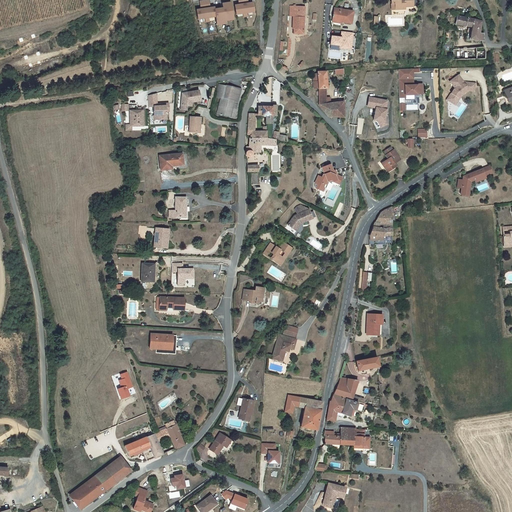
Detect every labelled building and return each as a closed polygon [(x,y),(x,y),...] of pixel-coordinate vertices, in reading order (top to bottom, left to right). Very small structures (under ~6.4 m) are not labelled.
[(237,14),(243,13),(243,16),(248,16),(247,13),(254,12),(253,2),(248,2),(247,0),(237,0),(238,3),(236,4),(237,14)] [(390,0),(391,4),(391,10),(395,10),(400,9),(400,7),(404,7),(405,7),(405,11),(413,10),(412,7),(412,0),(390,0)] [(216,17),(216,20),(217,25),(227,23),(226,21),(234,19),(231,1),(222,3),(223,7),(215,8),(215,7),(210,8),(209,1),(199,2),(201,9),(196,10),(197,20),(206,18),(206,21),(209,21),(209,18),(216,17)] [(305,7),(290,6),(290,16),(293,16),(292,29),(294,29),(293,34),(303,34),(305,7)] [(334,8),(332,19),(342,21),(341,22),(350,24),(352,11),(334,8)] [(457,16),(455,25),(472,28),(471,29),(470,34),(470,38),(469,38),(468,40),(470,40),(471,39),(482,41),(482,34),(478,34),(481,22),(477,21),(472,19),(457,16)] [(352,33),(342,31),(341,37),(331,36),(330,44),(340,46),(339,48),(350,50),(352,33)] [(452,60),(485,59),(484,50),(483,47),(453,50),(452,60)] [(411,69),(397,70),(398,98),(404,98),(404,95),(416,95),(416,97),(421,96),(421,84),(412,85),(411,69)] [(318,88),(318,105),(328,117),(343,117),(343,103),(343,102),(326,104),(326,88),(325,72),(317,72),(317,74),(313,74),(313,88),(318,88)] [(449,97),(456,101),(460,95),(468,89),(471,90),(474,87),(475,84),(465,82),(465,81),(462,81),(458,76),(450,81),(455,89),(454,89),(449,97)] [(240,90),(219,85),(216,97),(220,98),(237,102),(240,90)] [(449,97),(447,100),(455,105),(460,97),(469,91),(474,91),(474,87),(471,90),(468,89),(460,95),(456,101),(449,97)] [(506,98),(508,102),(511,100),(511,87),(503,91),(505,95),(503,96),(504,99),(506,98)] [(182,94),(181,106),(187,106),(188,105),(190,103),(191,103),(191,102),(200,101),(199,91),(187,93),(186,93),(182,94)] [(149,94),(149,106),(154,106),(154,119),(166,119),(166,111),(169,110),(169,103),(162,103),(162,105),(157,105),(157,103),(157,92),(149,94)] [(237,102),(220,98),(217,113),(230,117),(234,118),(235,111),(236,111),(237,106),(236,106),(237,102)] [(385,101),(371,99),(370,108),(374,109),(372,121),(376,121),(379,128),(386,125),(383,119),(384,110),(385,101)] [(258,107),(257,115),(257,116),(265,116),(265,123),(271,123),(276,123),(277,105),(272,105),(272,107),(258,107)] [(131,127),(143,126),(142,110),(141,110),(141,108),(138,108),(138,110),(130,110),(130,126),(130,127),(131,127)] [(249,138),(266,138),(266,131),(263,131),(254,131),(254,122),(254,114),(249,114),(247,135),(249,135),(249,138)] [(190,117),(189,132),(198,133),(198,126),(200,127),(200,118),(190,117)] [(262,127),(263,131),(266,131),(266,138),(266,139),(270,139),(271,123),(265,123),(265,126),(262,127)] [(418,137),(427,136),(427,128),(417,129),(418,137)] [(246,155),(247,156),(247,157),(249,157),(249,156),(250,155),(251,155),(251,153),(259,153),(259,145),(275,146),(276,146),(276,145),(278,145),(278,141),(277,141),(272,140),(270,139),(266,139),(266,138),(249,138),(248,148),(246,147),(246,152),(245,153),(245,155),(246,155)] [(382,163),(386,171),(395,165),(394,164),(400,160),(393,150),(390,147),(384,151),(386,155),(385,155),(388,159),(382,163)] [(159,156),(160,170),(168,169),(167,167),(171,166),(183,165),(182,154),(159,156)] [(317,185),(315,188),(322,192),(323,189),(322,187),(324,184),(325,185),(327,181),(327,178),(331,180),(331,182),(336,181),(339,182),(341,178),(336,176),(334,171),(332,171),(330,165),(322,168),(324,174),(322,175),(321,178),(318,176),(314,183),(317,185)] [(489,166),(482,169),(484,176),(492,173),(489,166)] [(461,188),(460,193),(469,189),(470,182),(474,180),(484,176),(482,169),(463,176),(462,180),(458,180),(457,188),(461,188)] [(258,173),(250,173),(250,185),(259,184),(258,173)] [(169,211),(169,218),(176,218),(176,217),(184,217),(185,207),(186,198),(175,198),(175,211),(169,211)] [(380,213),(373,225),(391,225),(391,221),(391,214),(394,213),(399,213),(399,204),(398,205),(383,211),(383,212),(380,213)] [(287,225),(292,229),(294,226),(296,227),(297,226),(299,223),(311,218),(307,210),(306,209),(299,205),(296,207),(294,209),(296,215),(293,216),(287,225)] [(373,225),(369,235),(369,236),(369,237),(370,245),(385,245),(385,237),(392,237),(391,225),(373,225)] [(503,235),(504,245),(511,243),(511,226),(502,227),(503,231),(509,230),(509,234),(503,235)] [(153,247),(164,248),(165,240),(168,240),(169,230),(155,229),(153,247)] [(287,255),(291,249),(283,243),(278,249),(270,244),(263,254),(266,256),(269,252),(273,254),(270,259),(278,264),(282,257),(280,256),(283,252),(287,255)] [(282,257),(278,264),(280,265),(287,255),(283,252),(280,256),(282,257)] [(141,282),(154,282),(154,264),(141,263),(141,282)] [(184,280),(185,279),(193,279),(193,273),(190,273),(190,269),(182,269),(182,264),(172,264),(171,272),(177,272),(178,286),(184,286),(184,280)] [(254,291),(251,291),(243,290),(242,300),(250,301),(249,303),(256,304),(260,302),(260,297),(262,297),(262,296),(264,288),(255,287),(255,290),(254,291)] [(183,310),(184,299),(160,297),(160,298),(159,310),(165,311),(165,308),(173,308),(173,310),(183,310)] [(367,314),(366,322),(368,322),(367,325),(366,325),(366,331),(378,332),(378,325),(381,325),(382,315),(367,314)] [(279,335),(272,358),(282,361),(285,350),(288,351),(289,348),(293,349),(296,339),(285,337),(285,335),(295,337),(297,329),(285,326),(283,334),(284,334),(283,336),(279,335)] [(155,353),(175,354),(176,336),(150,334),(149,348),(156,349),(155,353)] [(357,371),(378,366),(377,361),(376,359),(376,357),(355,362),(357,371)] [(117,389),(120,399),(129,396),(126,389),(131,387),(126,372),(120,374),(121,379),(118,380),(121,387),(117,389)] [(333,394),(351,400),(352,396),(357,381),(357,380),(340,377),(337,385),(333,394)] [(340,416),(345,399),(333,395),(331,400),(330,400),(327,416),(326,421),(334,422),(335,414),(340,416)] [(288,396),(285,412),(292,413),(293,406),(298,407),(300,398),(288,396)] [(243,399),(238,419),(248,421),(252,407),(253,401),(243,399)] [(322,402),(306,399),(304,408),(300,427),(316,430),(322,402)] [(365,404),(363,404),(359,403),(358,403),(351,401),(345,399),(340,416),(342,417),(343,414),(349,416),(351,409),(361,411),(362,407),(366,408),(367,405),(365,404)] [(166,429),(169,436),(174,449),(184,445),(183,443),(173,421),(164,425),(166,429)] [(353,437),(355,437),(355,429),(340,428),(340,434),(340,436),(353,437)] [(157,441),(169,436),(166,429),(154,434),(157,441)] [(355,437),(353,437),(353,445),(363,445),(363,448),(369,448),(369,437),(364,437),(364,430),(355,429),(355,437)] [(157,441),(154,434),(146,437),(150,447),(155,458),(163,454),(157,441)] [(230,440),(220,434),(209,450),(217,454),(222,445),(226,447),(230,440)] [(324,443),(353,445),(353,437),(340,436),(325,435),(324,443)] [(138,441),(124,446),(128,456),(142,451),(150,447),(146,437),(138,441)] [(260,454),(266,454),(267,450),(275,450),(276,443),(261,443),(260,454)] [(278,463),(279,450),(275,450),(267,450),(266,454),(266,463),(278,463)] [(119,459),(94,478),(104,491),(129,472),(119,459)] [(11,467),(0,466),(0,474),(10,475),(11,467)] [(171,476),(173,485),(177,485),(178,489),(187,487),(184,473),(171,476)] [(104,491),(94,478),(71,496),(81,509),(104,491)] [(328,483),(323,505),(332,508),(335,497),(342,498),(345,488),(328,483)] [(146,511),(149,503),(143,501),(147,492),(137,488),(134,495),(137,497),(133,509),(139,511),(140,509),(146,511)] [(204,511),(216,504),(210,496),(196,506),(199,511),(204,511)]
